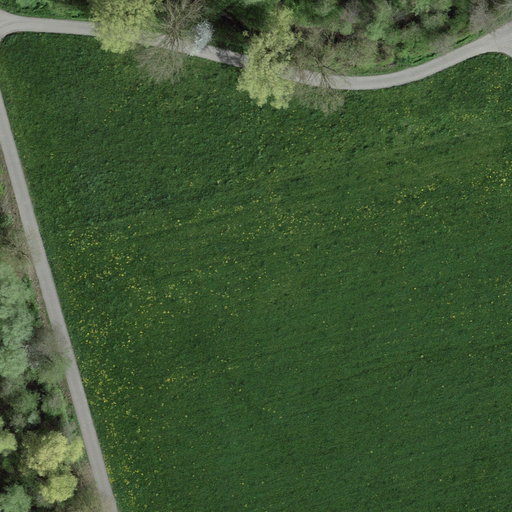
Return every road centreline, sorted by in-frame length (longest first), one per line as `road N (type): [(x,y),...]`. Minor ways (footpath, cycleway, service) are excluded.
road 1 (track): [(508,31),(372,85),(323,81),(131,34),(0,23)]
road 2 (track): [(0,113),(111,511)]
